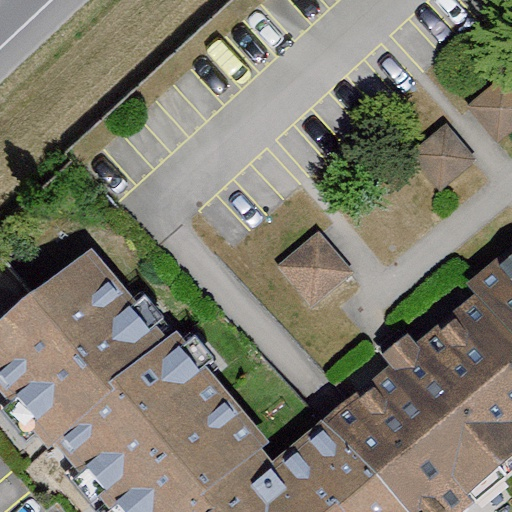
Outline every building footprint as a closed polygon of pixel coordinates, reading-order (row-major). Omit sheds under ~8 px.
[(511,105),(502,94),(469,121),(499,157),(511,145),(511,105)] [(447,139),(412,170),(444,207),(479,177),(447,139)] [(319,248),(280,280),(312,318),(351,287),(319,248)] [(95,262),(0,342),(0,396),(51,457),(58,451),(109,511),(400,511),(334,434),(277,478),(269,468),(280,459),(177,339),(167,347),(95,262)] [(475,310),(511,351),(511,265),(473,299),(479,306),(475,310)] [(392,385),(334,434),(400,511),(483,511),(511,489),(511,351),(475,310),(419,359),(409,347),(380,371),(392,385)]
